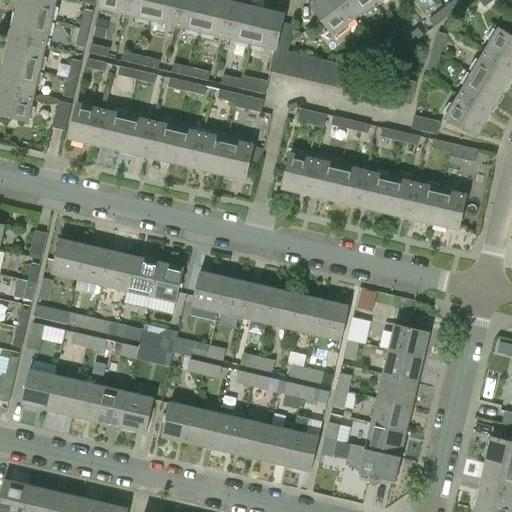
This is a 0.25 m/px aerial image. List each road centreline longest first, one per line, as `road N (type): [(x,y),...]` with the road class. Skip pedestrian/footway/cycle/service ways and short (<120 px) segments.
road 1 (residential): [(484,290),(0,177)]
road 2 (residential): [(297,511),(0,439)]
road 3 (residential): [(432,511),(484,290)]
